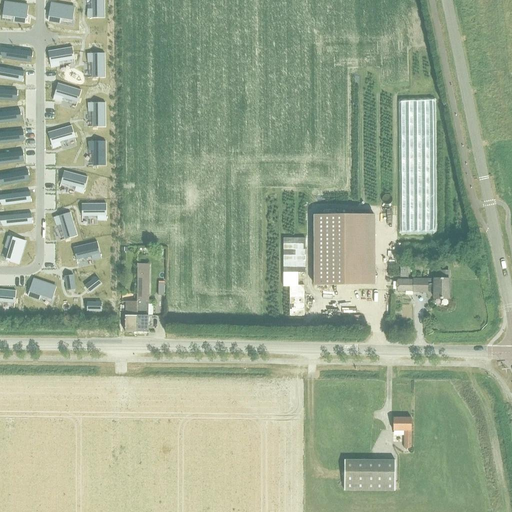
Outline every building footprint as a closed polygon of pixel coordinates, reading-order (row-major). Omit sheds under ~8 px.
[(87,10),(86,18),(103,18),(103,0),(91,0),(91,10),(87,10)] [(4,2),(2,15),(13,17),(13,22),(25,23),(28,5),(4,2)] [(50,2),(47,20),(60,22),(61,17),(71,19),(74,6),(50,2)] [(71,47),(48,51),(50,68),(58,66),(57,62),(73,59),(71,47)] [(3,48),(2,58),(31,62),(32,52),(3,48)] [(104,53),(87,54),(87,62),(92,62),(92,78),(104,77),(104,53)] [(0,67),(0,78),(22,82),(24,72),(0,67)] [(57,83),(52,100),(60,101),(62,97),(77,102),(80,90),(57,83)] [(0,89),(0,99),(16,101),(17,91),(0,89)] [(104,103),(87,103),(88,111),(92,111),(93,127),(105,127),(104,103)] [(19,110),(0,112),(0,122),(21,120),(19,110)] [(71,126),(48,133),(53,149),(60,146),(59,142),(74,137),(71,126)] [(23,131),(0,133),(0,143),(23,141),(23,131)] [(105,142),(88,142),(89,150),(93,150),(93,166),(105,166),(105,142)] [(22,152),(0,154),(0,164),(23,162),(22,152)] [(27,171),(0,175),(0,184),(0,186),(29,181),(27,171)] [(64,171),(60,183),(76,187),(75,191),(82,194),(87,177),(64,171)] [(29,193),(0,196),(2,206),(30,203),(29,193)] [(105,204),(81,204),(81,216),(97,216),(97,220),(105,221),(105,204)] [(70,213),(53,217),(56,225),(60,224),(65,239),(76,236),(70,213)] [(30,214),(2,217),(3,227),(31,224),(30,214)] [(374,285),(374,215),(314,215),(314,285),(374,285)] [(8,236),(4,249),(9,250),(6,261),(18,265),(26,242),(8,236)] [(97,242),(73,248),(76,260),(92,256),(93,260),(100,259),(97,242)] [(136,324),(136,332),(148,332),(148,301),(148,286),(148,264),(136,264),(136,287),(136,301),(136,302),(136,316),(136,324)] [(413,280),(397,280),(397,291),(413,291),(427,292),(427,290),(434,290),(434,299),(448,299),(448,289),(450,289),(450,283),(449,283),(449,271),(442,271),(441,279),(434,278),(434,281),(427,280),(413,280)] [(73,275),(64,276),(66,288),(74,287),(73,275)] [(96,277),(86,285),(92,292),(101,284),(96,277)] [(32,278),(27,295),(39,300),(41,295),(51,298),(55,286),(32,278)] [(303,285),(289,285),(289,316),(303,316),(303,285)] [(0,289),(0,301),(14,303),(15,291),(0,289)] [(125,302),(125,312),(125,316),(124,316),(125,332),(136,332),(136,324),(136,316),(136,302),(125,302)] [(101,303),(89,303),(89,311),(101,311),(101,303)] [(411,449),(411,418),(394,418),(394,432),(405,432),(405,449),(411,449)] [(395,461),(345,460),(344,491),(395,491),(395,461)]
